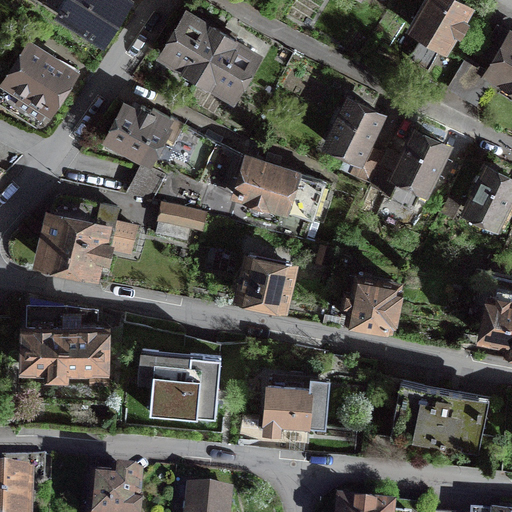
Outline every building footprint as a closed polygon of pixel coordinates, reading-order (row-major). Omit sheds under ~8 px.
[(46,0),(103,36),(124,2),(121,0),(46,0)] [(470,6),(458,0),(426,0),(412,26),(427,34),(423,41),(420,39),(412,52),(416,53),(412,59),(429,69),(444,44),(446,46),(455,31),(461,34),(468,21),(463,18),(470,6)] [(163,52),(198,72),(223,30),(211,23),(210,25),(187,12),(163,52)] [(511,32),(497,24),(480,52),(495,61),(489,71),(466,57),(448,85),(476,102),(493,74),(511,85),(511,32)] [(223,30),(198,72),(232,93),(256,53),(233,39),(235,37),(223,30)] [(49,57),(30,45),(0,91),(0,99),(37,123),(71,70),(49,57)] [(381,112),(350,97),(328,142),(359,157),(352,171),(370,179),(386,148),(387,145),(379,142),(375,151),(364,146),(381,112)] [(138,109),(126,103),(107,137),(147,158),(170,116),(153,107),(152,109),(141,104),(140,107),(138,109)] [(236,175),(242,154),(170,116),(147,158),(145,161),(166,173),(152,199),(163,201),(207,211),(206,212),(227,217),(241,177),(236,175)] [(446,145),(415,130),(395,173),(388,170),(380,188),(391,194),(391,196),(412,206),(421,186),(426,188),(446,145)] [(369,184),(380,188),(388,170),(397,153),(386,148),(369,184)] [(325,180),(249,153),(241,177),(227,217),(305,239),(325,180)] [(511,189),(511,178),(487,166),(466,209),(501,226),(511,208),(505,205),(511,189)] [(106,257),(108,245),(128,250),(134,223),(115,219),(118,206),(62,193),(55,197),(41,258),(93,270),(96,255),(106,257)] [(441,211),(453,216),(460,201),(449,195),(441,211)] [(186,239),(190,224),(203,227),(206,212),(207,211),(163,201),(155,232),(186,239)] [(290,265),(247,256),(239,293),(283,302),(290,265)] [(398,281),(357,274),(356,281),(348,279),(343,304),(351,306),(349,318),(389,326),(398,281)] [(482,336),(511,342),(509,351),(511,351),(511,299),(491,295),(482,336)] [(68,305),(28,304),(26,367),(48,368),(47,376),(66,376),(66,368),(102,369),(103,327),(96,327),(96,309),(68,305)] [(10,316),(0,316),(0,343),(11,343),(10,316)] [(159,350),(140,348),(137,379),(152,380),(150,410),(215,416),(218,388),(221,355),(191,353),(190,362),(158,359),(159,350)] [(349,360),(332,356),(328,382),(345,385),(349,360)] [(109,377),(91,376),(90,384),(109,385),(109,377)] [(328,388),(268,383),(264,431),(273,431),(279,432),(280,422),(325,426),(328,388)] [(423,390),(407,387),(406,392),(403,392),(398,417),(401,417),(397,435),(429,441),(429,439),(445,442),(445,440),(472,445),(475,428),(477,429),(482,407),(480,406),(481,402),(456,397),(457,390),(424,384),(423,390)] [(45,454),(0,454),(0,511),(27,511),(29,488),(29,478),(44,479),(45,454)] [(113,480),(93,478),(89,511),(136,511),(138,503),(136,503),(138,480),(128,479),(113,478),(113,480)] [(227,511),(230,491),(190,486),(187,511),(227,511)] [(402,511),(390,511),(390,509),(362,506),(363,503),(360,501),(350,500),(347,502),(347,504),(342,504),(340,511),(402,511)]
